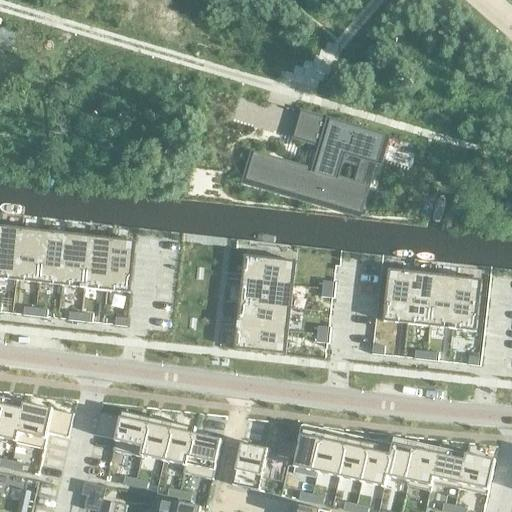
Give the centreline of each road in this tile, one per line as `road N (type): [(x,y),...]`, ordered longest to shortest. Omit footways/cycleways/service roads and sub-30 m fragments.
road 1 (tertiary): [(511,416),(0,356)]
road 2 (residential): [(0,6),(295,95)]
